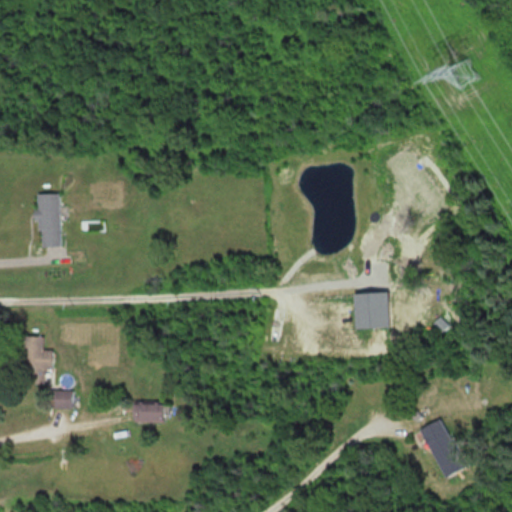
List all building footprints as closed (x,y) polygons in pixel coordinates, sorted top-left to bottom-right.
[(61,246),(60,193),(40,193),(40,246),(61,246)] [(53,349),(44,349),(44,336),(24,335),(23,382),(44,383),(45,367),(53,367),(53,349)] [(73,407),(73,390),(53,390),(53,407),(73,407)] [(167,403),(135,403),(135,420),(167,420),(167,403)] [(443,418),(423,427),(445,476),(465,467),(443,418)]
